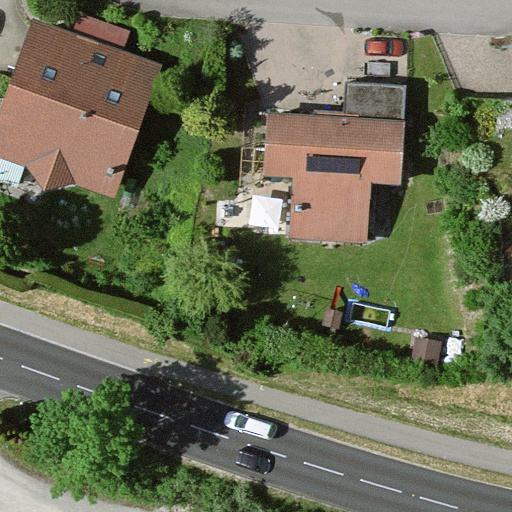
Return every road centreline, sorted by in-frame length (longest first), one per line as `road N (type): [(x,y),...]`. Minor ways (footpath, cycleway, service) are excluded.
road 1 (secondary): [(0,356),(315,465),(498,511)]
road 2 (residential): [(511,2),(314,0)]
